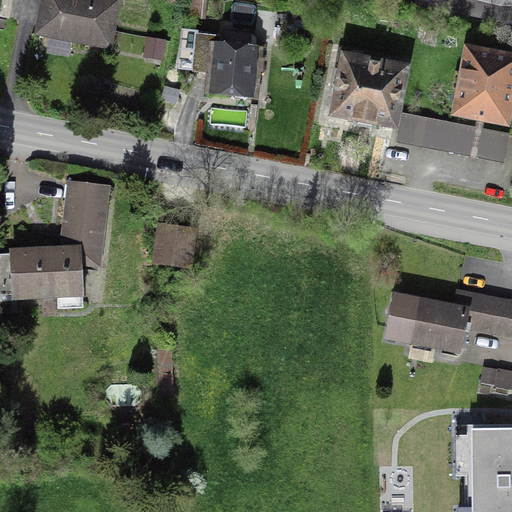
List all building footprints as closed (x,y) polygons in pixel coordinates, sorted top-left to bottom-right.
[(112,53),(122,1),(118,0),(40,0),(33,38),(48,41),(46,53),(69,58),(71,45),(112,53)] [(196,37),(194,72),(211,74),(210,93),(255,96),(257,73),(264,73),(265,60),(258,59),(259,49),(250,48),(251,35),(225,33),(225,39),(196,37)] [(162,40),(151,38),(147,63),(157,66),(162,40)] [(505,123),(511,89),(511,64),(469,56),(458,113),(505,123)] [(343,57),(332,115),(393,126),(396,108),(404,69),(343,57)] [(470,158),(476,128),(402,113),(398,134),(396,143),(470,158)] [(477,160),(504,165),(510,135),(483,130),(477,160)] [(111,188),(67,183),(58,249),(9,251),(9,256),(0,256),(0,303),(57,302),(58,311),(85,310),(83,270),(100,270),(111,188)] [(165,251),(184,253),(186,234),(167,232),(165,251)] [(394,295),(384,342),(461,358),(467,330),(511,339),(511,301),(457,290),(453,307),(394,295)] [(159,398),(174,398),(173,345),(157,345),(159,398)] [(511,390),(511,372),(483,368),(480,385),(511,390)] [(511,511),(511,424),(466,426),(466,438),(454,438),(455,480),(467,480),(468,511),(456,511),(511,511)] [(145,463),(147,486),(164,485),(163,475),(168,475),(167,462),(145,463)]
